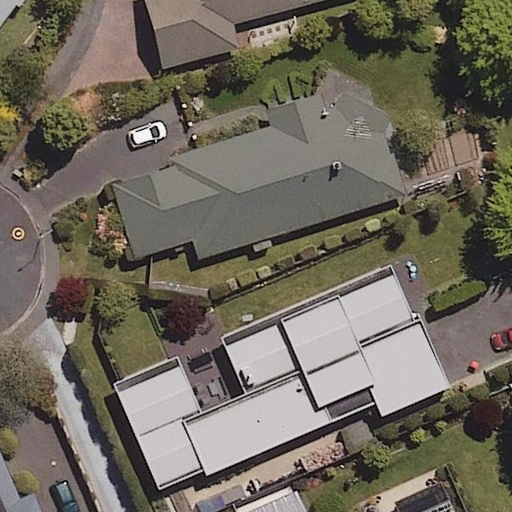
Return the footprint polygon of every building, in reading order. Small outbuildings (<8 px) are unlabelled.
[(0,0),(0,21),(18,0),(0,0)] [(147,0),(163,64),(237,45),(231,19),(308,0),(147,0)] [(404,191),(367,78),(261,112),(265,126),(110,176),(135,255),(193,237),(199,258),(404,191)] [(446,384),(397,268),(224,342),(237,372),(193,391),(180,361),(117,388),(160,490),(375,399),(381,412),(446,384)] [(18,497),(0,452),(0,511),(42,511),(34,490),(18,497)]
